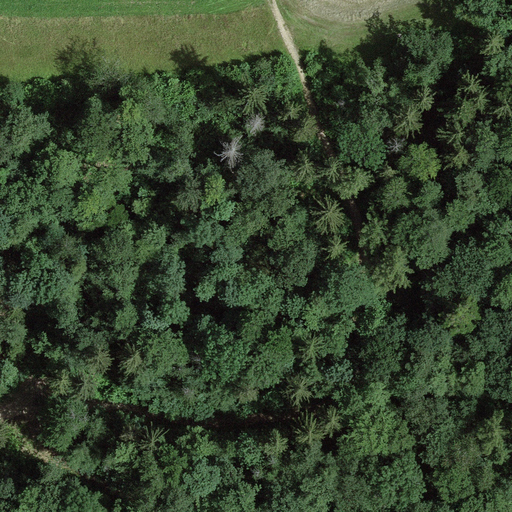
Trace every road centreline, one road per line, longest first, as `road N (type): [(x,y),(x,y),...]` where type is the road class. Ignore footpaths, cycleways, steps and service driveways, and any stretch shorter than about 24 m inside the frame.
road 1 (track): [(32,418),(43,403),(57,401),(232,422),(326,406),(357,379),(368,317),(355,214),(267,0)]
road 2 (track): [(32,418),(66,457),(151,511)]
